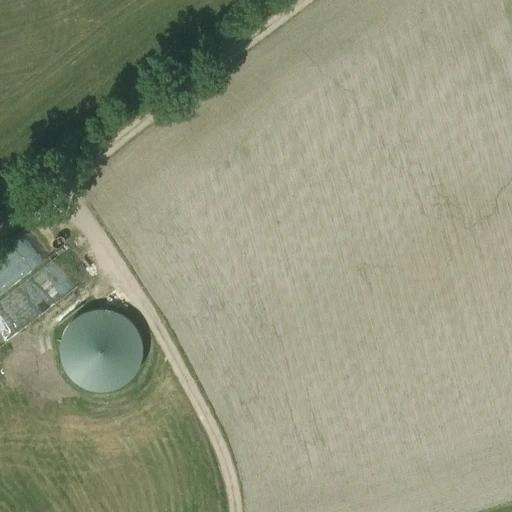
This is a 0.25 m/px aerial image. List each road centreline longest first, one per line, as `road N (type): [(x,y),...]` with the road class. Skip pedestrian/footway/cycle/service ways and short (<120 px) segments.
road 1 (track): [(63,178),(88,206),(206,414),(232,479),(235,511)]
road 2 (track): [(288,0),(0,228)]
